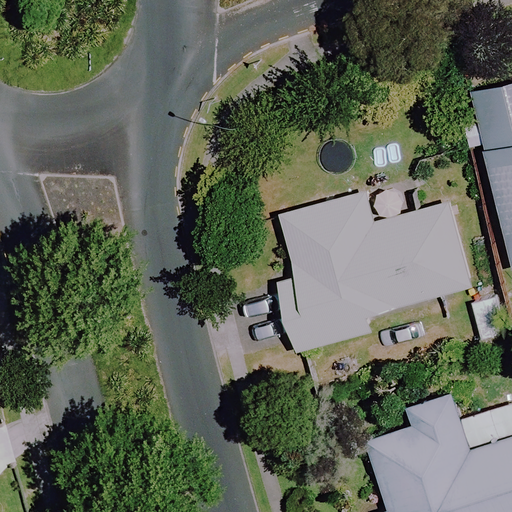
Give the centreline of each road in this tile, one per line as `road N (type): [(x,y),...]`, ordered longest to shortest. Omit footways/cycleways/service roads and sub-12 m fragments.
road 1 (tertiary): [(129,119),(231,511)]
road 2 (tertiary): [(104,511),(0,158)]
road 3 (tertiary): [(193,0),(184,53),(162,90),(129,119)]
road 4 (tertiary): [(129,119),(82,139),(32,140),(0,129)]
